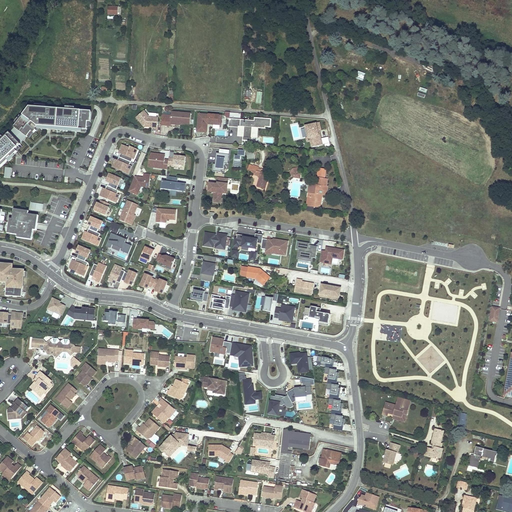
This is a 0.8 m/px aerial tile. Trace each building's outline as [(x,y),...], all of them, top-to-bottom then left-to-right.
[(424,98),(427,89),(420,87),(417,96),(424,98)] [(27,112),(14,129),(26,139),(27,139),(32,133),(34,135),(36,132),(35,131),(38,127),(87,131),(88,123),(90,124),(91,113),(34,109),(34,112),(27,112)] [(144,110),(136,117),(144,126),(145,125),(148,125),(147,127),(157,127),(158,117),(149,116),(144,110)] [(190,124),(191,113),(172,112),(171,122),(180,123),(190,124)] [(199,113),(197,129),(201,130),(201,131),(207,132),(207,124),(208,122),(210,123),(210,124),(221,125),(222,115),(199,113)] [(270,127),(271,119),(254,118),(254,120),(229,118),(229,126),(240,127),(239,128),(243,128),(242,140),(251,140),(252,127),(265,128),(265,126),(270,127)] [(319,134),(318,130),(319,130),(321,129),(319,122),(305,126),(305,128),(307,136),(307,137),(308,137),(311,137),(312,140),(310,141),(312,147),(323,145),(322,144),(321,139),(320,134),(319,134)] [(14,129),(9,135),(19,144),(20,146),(26,139),(14,129)] [(0,169),(8,162),(7,161),(10,158),(11,159),(15,155),(13,153),(15,151),(21,146),(20,146),(19,144),(9,135),(9,134),(0,142),(0,169)] [(134,159),(137,149),(130,146),(129,148),(122,145),(119,152),(120,153),(119,157),(130,162),(131,162),(132,158),(134,159)] [(244,156),(245,151),(238,150),(237,156),(235,155),(234,159),(240,160),(241,156),(244,156)] [(168,165),(169,160),(164,159),(165,156),(160,155),(160,154),(151,153),(149,156),(148,166),(153,167),(154,165),(164,166),(163,168),(167,169),(168,165)] [(228,164),(229,155),(219,153),(217,153),(215,162),(217,162),(217,164),(215,164),(214,164),(213,171),(221,172),(221,169),(224,169),(224,164),(228,164)] [(185,165),(186,157),(174,155),(174,158),(169,157),(169,160),(168,165),(173,165),(173,164),(185,165)] [(129,165),(130,162),(119,157),(118,160),(115,159),(112,167),(128,173),(131,166),(129,165)] [(250,165),(248,170),(252,171),(251,172),(255,173),(254,175),(260,178),(257,187),(265,189),(268,180),(265,179),(267,175),(269,176),(271,173),(262,170),(261,171),(258,170),(258,167),(254,166),(253,166),(250,165)] [(319,168),(317,178),(325,179),(326,170),(319,168)] [(294,175),(300,176),(301,173),(298,169),(292,174),(291,175),(294,178),(294,175)] [(143,177),(140,176),(140,177),(138,177),(138,175),(135,174),(129,189),(138,193),(141,184),(148,187),(150,174),(143,173),(143,177)] [(122,186),(124,180),(109,174),(106,181),(109,182),(107,186),(116,189),(118,184),(122,186)] [(177,177),(166,176),(165,181),(161,180),(160,189),(181,191),(182,183),(176,182),(177,177)] [(222,193),(223,184),(227,184),(228,178),(218,177),(217,184),(217,185),(214,185),(214,184),(209,183),(208,191),(214,192),(213,202),(220,203),(222,193)] [(321,200),(322,197),(322,195),(327,196),(328,187),(326,187),(328,180),(325,179),(317,178),(317,185),(310,184),(309,193),(311,193),(309,206),(320,207),(321,203),(320,203),(320,199),(321,200)] [(117,194),(118,190),(116,189),(107,186),(107,185),(105,189),(103,188),(100,195),(116,202),(119,195),(117,194)] [(107,207),(108,203),(101,200),(99,204),(97,203),(94,210),(105,215),(109,208),(107,207)] [(134,214),(138,205),(128,200),(119,220),(131,225),(133,220),(132,220),(134,214)] [(43,204),(31,202),(30,209),(42,211),(43,204)] [(175,219),(176,210),(157,208),(156,222),(166,223),(166,219),(175,219)] [(33,230),(36,230),(37,225),(34,225),(35,215),(28,214),(13,212),(12,219),(10,234),(17,235),(17,237),(22,238),(22,235),(32,237),(33,230)] [(100,229),(102,222),(91,217),(88,224),(91,225),(89,229),(97,232),(98,229),(100,229)] [(118,233),(121,225),(112,222),(109,229),(112,230),(118,233)] [(99,237),(100,234),(97,232),(89,229),(87,232),(85,231),(82,239),(98,245),(101,238),(99,237)] [(117,234),(118,233),(112,230),(111,233),(126,239),(125,243),(126,243),(128,239),(117,234)] [(125,243),(126,239),(111,233),(106,246),(111,248),(112,244),(122,249),(121,251),(128,254),(132,246),(126,243),(125,243)] [(262,243),(263,238),(263,235),(255,233),(254,239),(247,237),(244,237),(244,235),(237,234),(236,238),(235,238),(233,246),(239,247),(239,244),(256,247),(257,242),(262,243)] [(229,248),(231,240),(226,239),(227,237),(217,235),(217,239),(214,239),(215,236),(205,234),(203,247),(213,249),(213,245),(220,246),(229,248)] [(286,255),(288,241),(277,239),(276,241),(272,240),(263,238),(262,243),(261,248),(266,249),(272,250),(271,253),(286,255)] [(308,249),(309,246),(309,244),(297,242),(296,250),(299,250),(298,258),(311,260),(311,258),(315,259),(317,247),(311,246),(311,249),(308,249)] [(79,254),(77,258),(85,261),(86,258),(88,258),(91,251),(79,246),(76,253),(79,254)] [(155,249),(148,247),(148,248),(145,247),(141,257),(150,261),(155,249)] [(342,260),(344,251),(326,248),(325,252),(321,252),(319,263),(331,265),(332,259),(342,260)] [(172,268),(175,259),(167,256),(166,257),(166,258),(162,256),(163,255),(158,253),(155,261),(172,268)] [(214,270),(217,258),(205,256),(204,263),(203,262),(202,268),(214,270)] [(84,276),(89,263),(85,261),(77,258),(75,261),(73,260),(70,268),(77,271),(76,272),(84,276)] [(22,295),(24,270),(12,269),(12,265),(0,263),(0,281),(7,282),(6,295),(9,296),(10,294),(13,294),(13,296),(17,296),(17,295),(22,295)] [(99,282),(106,266),(99,263),(98,265),(94,264),(89,275),(93,277),(92,279),(99,282)] [(115,265),(108,281),(116,284),(116,281),(120,283),(121,280),(125,272),(125,271),(121,270),(122,268),(115,265)] [(247,276),(249,268),(241,267),(239,275),(247,276)] [(261,269),(249,267),(249,268),(247,276),(247,277),(256,279),(256,278),(258,278),(265,284),(270,277),(261,269)] [(212,282),(214,270),(202,268),(201,273),(202,274),(201,280),(212,282)] [(125,282),(132,285),(137,273),(130,270),(128,273),(125,272),(121,280),(125,282)] [(152,287),(155,281),(151,279),(152,278),(145,275),(140,287),(147,290),(148,287),(152,288),(152,287)] [(163,293),(166,285),(167,283),(160,280),(159,281),(155,280),(155,281),(152,287),(156,289),(155,292),(162,295),(163,293)] [(312,296),(314,285),(309,284),(309,286),(305,285),(305,283),(302,282),(302,281),(296,280),(294,293),(302,294),(302,291),(308,292),(307,295),(312,296)] [(339,298),(341,289),(338,288),(335,288),(335,287),(327,285),(327,286),(323,286),(321,285),(320,295),(325,296),(324,298),(333,300),(334,297),(339,298)] [(203,302),(203,301),(207,301),(208,294),(204,293),(204,292),(194,290),(193,294),(192,293),(191,298),(198,299),(197,301),(203,302)] [(249,294),(236,292),(235,295),(233,307),(240,309),(240,311),(246,312),(249,294)] [(273,297),(266,296),(263,310),(271,312),(273,301),(276,301),(278,294),(274,294),(273,297)] [(221,296),(212,295),(210,308),(218,310),(219,307),(229,309),(229,307),(231,297),(226,296),(225,300),(220,299),(221,296)] [(60,319),(66,304),(52,298),(45,313),(60,319)] [(283,319),(282,321),(292,323),(295,308),(281,305),(281,309),(275,308),(274,318),(279,319),(283,319)] [(75,310),(71,307),(67,314),(74,319),(93,321),(94,309),(82,308),(82,310),(82,311),(75,310)] [(327,326),(329,315),(319,313),(320,309),(310,307),(310,309),(306,309),(305,316),(308,317),(308,318),(319,320),(318,325),(327,326)] [(119,314),(119,310),(105,310),(105,321),(109,321),(109,325),(126,325),(126,314),(119,314)] [(15,316),(16,312),(11,311),(11,314),(11,317),(11,324),(10,327),(17,328),(21,328),(22,313),(17,313),(17,316),(15,316)] [(11,324),(11,317),(8,316),(8,314),(8,312),(5,312),(4,312),(0,312),(0,315),(0,316),(0,325),(2,326),(2,323),(7,323),(11,324)] [(133,328),(155,329),(156,321),(150,321),(150,319),(134,318),(133,328)] [(394,335),(395,326),(381,325),(380,333),(394,335)] [(164,327),(161,331),(169,337),(172,333),(164,327)] [(222,340),(213,338),(210,352),(226,355),(226,354),(230,354),(232,343),(222,342),(222,340)] [(43,340),(33,339),(32,347),(42,348),(43,348),(48,354),(52,351),(53,351),(56,355),(59,355),(63,352),(68,352),(70,356),(75,352),(80,353),(81,347),(75,347),(72,342),(68,345),(64,345),(60,341),(57,344),(53,344),(50,340),(46,344),(43,340)] [(243,345),(232,343),(230,354),(230,355),(242,358),(243,367),(252,366),(251,347),(245,346),(245,347),(242,346),(243,345)] [(99,349),(97,364),(105,364),(106,362),(106,359),(108,360),(108,362),(114,363),(114,361),(118,361),(119,351),(115,351),(115,353),(111,352),(111,350),(99,349)] [(141,356),(137,355),(137,354),(134,353),(134,350),(125,350),(124,363),(130,363),(131,362),(133,362),(133,364),(133,365),(140,366),(140,364),(144,364),(145,354),(141,354),(141,356)] [(169,366),(170,357),(166,356),(166,358),(163,358),(163,356),(159,356),(159,353),(151,352),(150,364),(156,365),(156,364),(158,364),(158,365),(158,366),(166,367),(166,366),(169,366)] [(300,353),(290,354),(291,364),(297,364),(298,373),(308,372),(308,370),(312,370),(311,357),(307,358),(306,354),(300,355),(300,353)] [(188,367),(188,368),(194,369),(195,355),(187,355),(187,358),(183,357),(183,359),(179,359),(179,357),(175,357),(175,367),(178,367),(178,369),(186,369),(186,368),(186,367),(188,367)] [(242,358),(230,355),(229,359),(239,361),(239,364),(239,367),(243,367),(242,358)] [(318,357),(317,362),(321,363),(320,366),(325,366),(325,363),(333,364),(334,360),(328,359),(318,357)] [(70,363),(80,366),(81,361),(72,358),(70,363)] [(81,374),(82,375),(80,378),(78,377),(76,380),(84,387),(86,384),(87,385),(92,379),(91,378),(90,377),(92,375),(93,376),(97,371),(86,363),(81,369),(83,371),(81,374)] [(336,370),(325,369),(324,374),(329,375),(328,379),(334,380),(335,377),(337,378),(338,373),(336,373),(336,370)] [(30,388),(37,394),(40,390),(44,393),(45,394),(49,389),(47,386),(50,382),(52,381),(41,371),(36,376),(37,377),(38,378),(35,382),(30,388)] [(243,381),(246,404),(255,403),(254,400),(261,399),(260,393),(256,393),(256,392),(253,392),(252,384),(251,384),(250,380),(246,380),(245,376),(239,377),(239,381),(243,381)] [(295,398),(306,397),(306,394),(311,394),(310,386),(314,385),(314,380),(300,377),(301,384),(303,383),(303,388),(294,388),(295,398)] [(227,382),(205,378),(204,387),(209,388),(217,389),(216,393),(224,395),(227,382)] [(188,384),(177,379),(174,384),(176,385),(175,387),(173,386),(172,386),(170,391),(168,390),(167,394),(179,400),(183,391),(185,392),(188,384)] [(56,399),(67,409),(72,402),(70,401),(68,399),(70,398),(72,399),(76,394),(74,393),(77,390),(69,384),(66,387),(68,388),(66,391),(64,390),(56,399)] [(338,386),(327,384),(327,389),(331,390),(330,394),(337,395),(337,393),(340,393),(340,389),(338,388),(338,386)] [(279,405),(281,406),(284,405),(285,406),(290,408),(293,406),(288,396),(285,397),(275,395),(275,397),(271,396),(268,414),(277,416),(279,405)] [(29,408),(18,399),(15,403),(16,404),(13,409),(12,408),(11,408),(10,408),(9,409),(8,410),(8,415),(13,415),(14,416),(15,419),(20,418),(20,415),(23,411),(24,411),(25,412),(26,410),(28,408),(29,408)] [(174,409),(163,399),(159,403),(162,406),(164,408),(162,410),(160,409),(157,407),(152,413),(164,423),(168,417),(170,418),(173,413),(172,412),(174,409)] [(341,401),(330,399),(329,405),(333,406),(333,410),(339,411),(340,408),(342,409),(343,404),(340,404),(341,401)] [(410,402),(398,399),(396,406),(388,404),(387,409),(384,408),(382,415),(387,416),(387,414),(393,416),(401,418),(402,414),(406,415),(410,402)] [(44,418),(41,421),(48,427),(50,424),(52,425),(57,419),(56,419),(55,418),(56,416),(57,417),(60,413),(51,405),(46,411),(48,413),(46,416),(47,417),(45,419),(44,418)] [(467,414),(461,413),(459,427),(458,429),(465,430),(467,414)] [(401,418),(393,416),(392,419),(404,423),(406,415),(402,414),(401,418)] [(342,417),(331,415),(331,420),(335,421),(334,425),(341,426),(341,423),(344,424),(344,419),(342,419),(342,417)] [(145,425),(144,424),(140,428),(139,427),(136,430),(147,439),(153,432),(154,433),(160,427),(150,419),(146,423),(147,424),(146,426),(145,425)] [(44,431),(37,425),(35,429),(36,430),(34,432),(32,431),(30,434),(28,432),(23,438),(32,446),(36,442),(35,441),(36,439),(37,440),(38,441),(43,435),(42,434),(44,431)] [(292,454),(292,453),(292,452),(287,451),(287,447),(309,449),(310,435),(294,433),(291,432),(291,430),(283,429),(281,453),(291,454),(292,454)] [(439,430),(436,430),(434,439),(432,445),(434,445),(436,446),(435,451),(432,450),(427,449),(425,457),(435,460),(436,458),(441,459),(443,450),(442,450),(443,445),(442,444),(442,442),(445,432),(444,432),(439,430)] [(85,440),(84,439),(84,437),(82,435),(83,434),(80,432),(74,439),(77,441),(77,445),(85,453),(95,441),(89,436),(86,439),(85,440)] [(174,432),(159,447),(166,455),(176,444),(186,446),(188,434),(174,432)] [(261,435),(255,434),(253,445),(274,447),(275,436),(271,436),(261,435)] [(144,445),(135,437),(132,440),(133,441),(130,444),(131,445),(132,446),(130,448),(129,447),(126,451),(135,459),(140,453),(139,452),(144,445)] [(400,446),(391,443),(389,451),(387,450),(385,455),(385,456),(386,457),(385,459),(384,458),(383,463),(392,466),(393,464),(395,458),(396,455),(397,453),(398,453),(400,446)] [(106,450),(100,445),(90,456),(98,464),(102,463),(105,466),(111,459),(108,456),(107,457),(105,455),(103,456),(102,455),(103,453),(106,450)] [(221,445),(208,445),(208,456),(218,456),(225,460),(225,461),(228,463),(233,455),(229,453),(231,451),(223,446),(223,447),(221,446),(221,445)] [(481,459),(480,459),(481,456),(490,459),(490,461),(494,463),(496,456),(497,457),(498,453),(476,447),(474,454),(476,455),(475,457),(474,456),(472,456),(469,466),(479,469),(481,459)] [(56,459),(61,463),(62,462),(63,463),(62,464),(62,465),(68,470),(69,469),(71,472),(78,464),(75,461),(74,462),(71,460),(72,459),(69,457),(71,454),(65,449),(56,459)] [(319,464),(320,464),(320,465),(329,468),(330,464),(338,466),(341,453),(328,450),(325,459),(321,458),(321,459),(320,459),(319,464)] [(291,454),(281,453),(279,476),(288,477),(291,454)] [(7,457),(0,465),(0,470),(4,473),(3,474),(7,478),(8,476),(12,479),(21,467),(17,463),(14,467),(13,469),(10,466),(11,464),(14,462),(7,457)] [(271,461),(253,459),(252,465),(251,471),(269,474),(268,477),(274,477),(276,466),(270,465),(271,461)] [(83,486),(90,491),(99,480),(89,472),(88,473),(85,471),(86,469),(83,466),(77,474),(80,477),(78,478),(84,482),(85,481),(87,482),(85,484),(83,486)] [(137,470),(134,470),(133,469),(133,466),(124,468),(126,481),(135,478),(136,480),(141,479),(141,477),(145,476),(143,466),(137,468),(137,470)] [(178,472),(163,469),(162,477),(161,477),(160,482),(162,483),(161,487),(177,489),(178,483),(173,483),(171,483),(171,479),(174,479),(177,480),(178,472)] [(33,495),(43,483),(36,478),(35,480),(33,482),(31,480),(31,477),(29,475),(30,474),(26,472),(20,480),(22,482),(23,486),(33,495)] [(208,488),(209,479),(205,479),(205,480),(202,480),(202,478),(198,477),(199,474),(191,473),(189,485),(194,486),(195,485),(197,485),(197,487),(197,488),(204,489),(205,488),(208,488)] [(232,493),(234,479),(216,477),(214,489),(218,490),(219,488),(219,487),(224,487),(224,489),(224,492),(232,493)] [(253,491),(252,493),(252,494),(256,495),(258,483),(241,480),(239,494),(247,495),(247,492),(247,491),(253,491)] [(114,502),(114,499),(115,497),(117,497),(116,499),(123,500),(123,499),(127,499),(128,489),(124,488),(124,491),(120,490),(121,488),(108,486),(106,500),(114,502)] [(276,497),(276,498),(282,499),(283,487),(276,486),(275,488),(271,488),(271,489),(268,489),(268,487),(264,487),(263,496),(266,496),(266,498),(274,499),(274,498),(274,496),(276,497)] [(54,501),(56,503),(61,496),(51,488),(39,501),(49,509),(51,506),(50,505),(49,504),(52,500),(54,501)] [(151,495),(148,495),(148,493),(144,493),(144,490),(136,489),(134,502),(140,503),(140,501),(142,502),(142,503),(142,504),(150,505),(150,504),(154,504),(155,494),(151,494),(151,495)] [(297,500),(294,508),(305,511),(311,511),(315,503),(313,502),(316,495),(303,490),(300,497),(303,499),(305,499),(303,503),(302,502),(297,500)] [(504,496),(499,495),(496,509),(511,511),(511,494),(505,492),(504,496)] [(379,497),(368,493),(366,496),(362,495),(361,498),(360,497),(358,503),(375,509),(379,497)] [(170,496),(169,498),(166,497),(166,496),(162,495),(161,505),(164,506),(164,507),(172,508),(172,507),(172,506),(174,506),(174,507),(180,508),(182,495),(174,494),(173,497),(170,496)] [(473,511),(477,499),(464,496),(463,503),(465,503),(464,507),(462,511),(473,511)] [(39,501),(30,511),(41,511),(44,510),(45,511),(46,511),(49,509),(39,501)]
